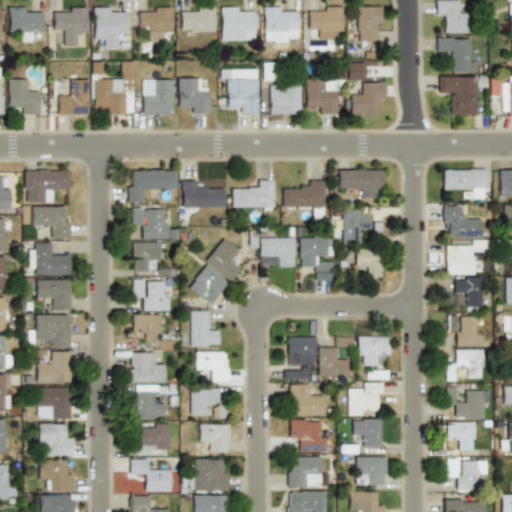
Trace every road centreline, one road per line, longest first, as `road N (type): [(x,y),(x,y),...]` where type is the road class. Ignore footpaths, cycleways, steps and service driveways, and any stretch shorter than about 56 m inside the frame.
road 1 (residential): [(416,511),(409,0)]
road 2 (residential): [(511,145),(0,147)]
road 3 (residential): [(102,511),(101,147)]
road 4 (residential): [(259,511),(261,308),(416,306)]
